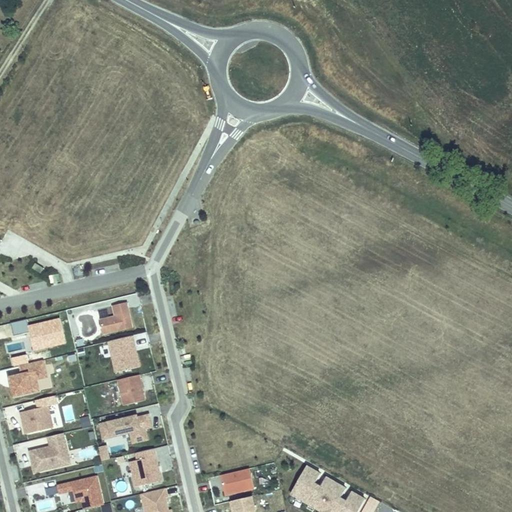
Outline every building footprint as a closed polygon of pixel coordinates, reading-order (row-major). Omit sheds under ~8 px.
[(37,273),(41,267),(32,262),(29,268),(37,273)] [(130,326),(124,301),(109,304),(112,314),(97,318),(101,333),(130,326)] [(137,366),(130,334),(106,340),(113,371),(137,366)] [(44,361),(18,364),(20,375),(8,377),(11,397),(38,394),(37,380),(47,379),(44,361)] [(142,399),(136,374),(115,379),(121,404),(142,399)] [(18,414),(25,439),(55,430),(47,405),(18,414)] [(142,427),(149,426),(146,414),(135,416),(134,414),(98,423),(101,437),(128,431),(130,441),(145,438),(142,427)] [(81,419),(82,427),(89,426),(88,417),(81,419)] [(93,431),(87,432),(90,443),(96,441),(93,431)] [(68,463),(60,432),(45,436),(48,445),(48,448),(43,449),(42,447),(27,450),(32,471),(68,463)] [(100,462),(109,460),(107,446),(98,448),(100,462)] [(159,480),(151,447),(133,451),(135,458),(127,460),(133,486),(159,480)] [(78,459),(95,457),(94,448),(77,450),(78,459)] [(252,487),(247,467),(218,474),(222,494),(252,487)] [(373,511),(379,501),(369,497),(368,499),(304,467),(289,499),(315,511),(373,511)] [(101,503),(95,475),(55,484),(57,492),(71,488),(74,500),(80,499),(82,508),(101,503)] [(166,509),(163,495),(165,495),(163,486),(139,492),(143,511),(169,511),(168,509),(166,509)] [(253,511),(250,495),(227,500),(229,508),(231,507),(232,511),(253,511)]
